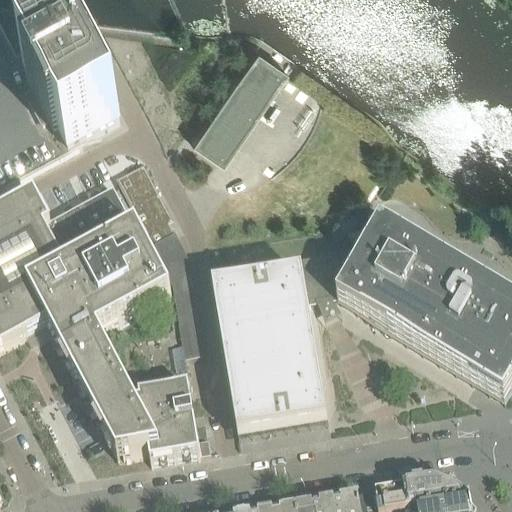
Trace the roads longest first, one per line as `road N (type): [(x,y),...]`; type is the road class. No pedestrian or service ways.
road 1 (residential): [(96,511),(388,459)]
road 2 (residential): [(511,456),(477,447),(388,459)]
